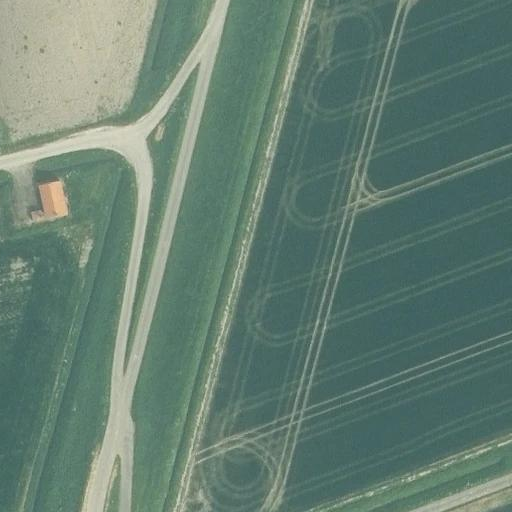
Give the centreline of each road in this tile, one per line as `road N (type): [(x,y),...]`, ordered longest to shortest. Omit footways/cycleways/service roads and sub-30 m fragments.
road 1 (unclassified): [(114,428),(214,22)]
road 2 (unclassified): [(114,428),(143,169),(133,138)]
road 3 (unclassified): [(133,138),(170,103),(214,22)]
road 4 (unclassified): [(0,167),(133,138)]
